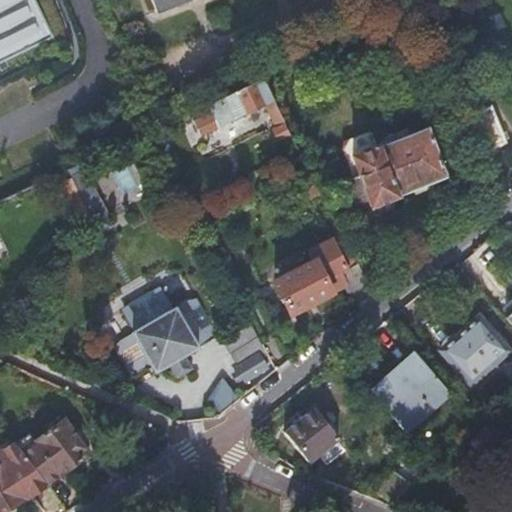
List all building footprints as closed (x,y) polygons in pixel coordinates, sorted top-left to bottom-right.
[(0,0),(0,65),(53,39),(33,0),(0,0)] [(147,0),(152,13),(184,0),(147,0)] [(197,138),(217,129),(264,108),(276,131),(271,133),(277,144),(289,138),(259,80),(205,106),(209,115),(191,123),(197,138)] [(209,115),(205,106),(187,115),(191,123),(209,115)] [(480,155),(481,156),(502,147),(488,110),(465,118),(480,155)] [(374,146),(394,196),(442,176),(423,127),(374,146)] [(378,202),(394,196),(374,146),(358,153),(365,170),(353,175),(358,187),(364,185),(369,196),(374,194),(378,202)] [(99,205),(80,166),(69,171),(76,185),(88,211),(99,205)] [(76,185),(62,193),(80,231),(94,224),(88,211),(76,185)] [(171,200),(166,189),(145,199),(151,211),(171,200)] [(105,219),(99,205),(88,211),(94,224),(105,219)] [(83,238),(85,242),(111,230),(105,219),(94,224),(80,231),(83,238)] [(348,288),(357,307),(373,295),(370,289),(357,266),(344,242),(341,235),(310,251),(317,264),(263,292),(279,323),(348,288)] [(357,266),(370,289),(393,277),(381,253),(357,266)] [(159,290),(122,313),(134,334),(172,312),(159,290)] [(199,309),(188,306),(176,313),(198,351),(217,339),(199,309)] [(134,334),(132,336),(133,338),(155,376),(170,367),(184,359),(198,351),(176,313),(175,310),(172,312),(134,334)] [(469,326),(442,349),(475,383),(511,349),(485,321),(474,331),(469,326)] [(249,327),(222,344),(238,369),(259,356),(260,359),(266,355),(249,327)] [(122,345),(119,357),(137,387),(155,376),(133,338),(122,345)] [(237,370),(245,384),(268,370),(260,359),(259,356),(238,369),(237,370)] [(372,393),(377,398),(419,361),(415,356),(372,393)] [(170,367),(176,378),(190,370),(184,359),(170,367)] [(419,361),(377,398),(407,434),(450,395),(419,361)] [(314,412),(284,434),(308,464),(338,441),(314,412)] [(43,480),(48,486),(92,454),(67,420),(21,453),(43,480)] [(6,462),(0,465),(0,511),(1,511),(28,496),(25,492),(43,480),(21,453),(14,443),(3,451),(3,457),(6,462)]
